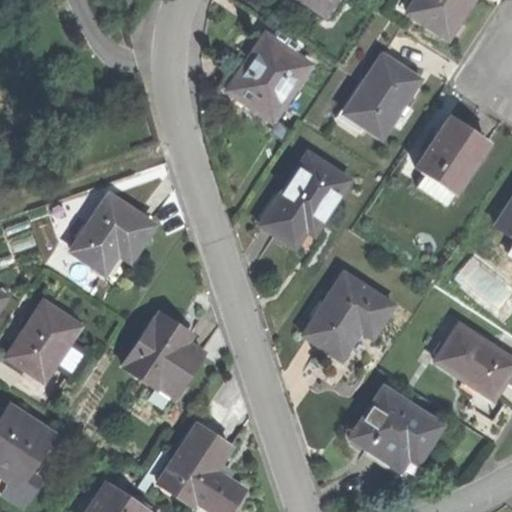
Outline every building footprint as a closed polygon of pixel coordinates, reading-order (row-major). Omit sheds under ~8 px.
[(305,0),(326,14),(335,0),(305,0)] [(467,0),(409,0),(401,12),(443,39),(460,12),(467,0)] [(229,93),(272,121),(309,66),(265,37),(246,65),(229,93)] [(341,113),(379,137),(402,100),(415,80),(378,56),(341,113)] [(422,174),(452,193),(484,143),(462,128),(445,117),(412,168),(422,174)] [(274,235),(291,246),(305,225),(313,230),(345,180),(303,153),(257,225),(274,235)] [(444,206),(452,193),(422,174),(414,186),(444,206)] [(69,252),(102,273),(116,252),(129,261),(153,226),(130,211),(106,195),(69,252)] [(511,195),(492,226),(511,238),(511,195)] [(511,239),(503,253),(511,258),(511,239)] [(319,347),(338,359),(358,330),(368,337),(390,305),(342,273),(301,334),(319,347)] [(26,366),(44,377),(53,362),(70,373),(85,348),(71,339),(79,325),(42,301),(26,326),(29,328),(22,338),(19,336),(7,355),(26,366)] [(124,365),(155,386),(157,383),(174,394),(204,351),(186,339),(190,334),(176,324),(159,312),(154,320),(151,318),(123,360),(126,362),(124,365)] [(475,391),(490,401),(501,385),(511,368),(511,364),(456,326),(432,361),(460,381),(456,387),(471,397),(475,391)] [(380,389),(347,439),(370,454),(394,470),(414,440),(424,446),(437,426),(380,389)] [(0,471),(18,484),(52,434),(11,407),(0,422),(0,425),(2,427),(0,430),(0,471)] [(161,479),(210,511),(228,511),(243,491),(213,471),(229,447),(213,437),(196,426),(161,479)] [(143,511),(145,510),(105,484),(86,511),(143,511)]
